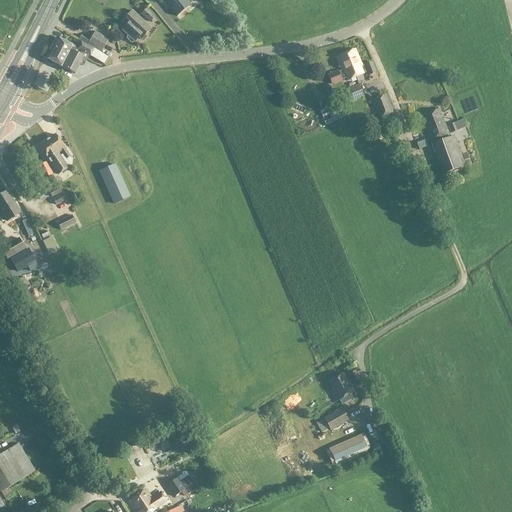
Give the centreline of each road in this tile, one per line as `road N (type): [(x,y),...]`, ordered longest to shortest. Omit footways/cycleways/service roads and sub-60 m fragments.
road 1 (unclassified): [(0,101),(33,115),(108,70),(312,44),(363,26),(399,0)]
road 2 (unknown): [(370,21),(461,273),(457,284),(356,353)]
road 3 (unclassified): [(73,511),(85,488),(81,474),(0,308)]
